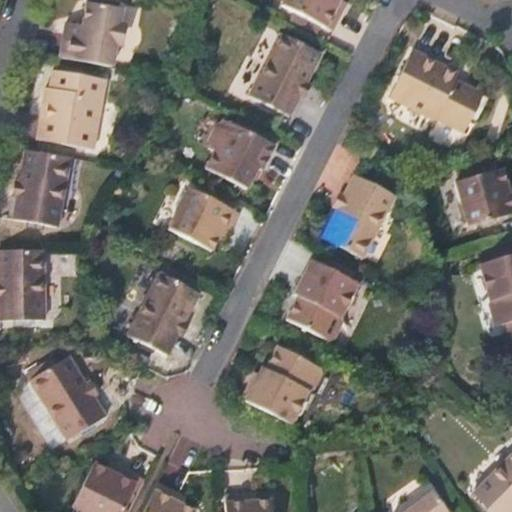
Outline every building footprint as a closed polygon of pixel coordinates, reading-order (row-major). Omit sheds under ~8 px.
[(285,0),(282,6),(334,32),(345,11),(337,7),(340,0),(285,0)] [(348,4),(341,0),(340,0),(337,7),(345,11),(348,4)] [(65,34),(60,61),(112,70),(117,47),(123,43),(125,34),(120,26),(123,11),(87,5),(82,27),(73,25),(71,35),(65,34)] [(67,24),(65,34),(71,35),(73,25),(67,24)] [(288,119),(299,98),(306,84),(321,55),(282,35),(249,99),(288,119)] [(459,76),(413,52),(389,99),(435,123),(436,119),(464,133),(477,110),(483,112),(493,91),(482,85),(477,94),(455,83),(459,76)] [(92,152),(106,83),(55,73),(50,89),(46,88),(36,141),(92,152)] [(306,84),(299,98),(304,101),(311,87),(306,84)] [(256,170),(261,172),(273,148),(260,141),(263,134),(241,122),(237,129),(223,122),(221,127),(215,127),(207,141),(210,147),(209,152),(213,155),(204,170),(245,191),(250,181),(256,170)] [(70,161),(26,153),(22,176),(19,191),(13,222),(58,231),(70,161)] [(255,183),(261,172),(256,170),(250,181),(255,183)] [(511,216),(511,192),(510,193),(508,184),(504,170),(456,182),(469,228),(511,216)] [(19,191),(22,176),(16,175),(13,190),(19,191)] [(356,177),(346,197),(339,210),(323,241),(363,262),(396,198),(356,177)] [(199,186),(195,193),(202,197),(206,190),(199,186)] [(220,235),(228,238),(239,216),(226,210),(219,206),(223,198),(206,190),(202,197),(195,193),(188,190),(167,231),(210,254),(216,242),(220,235)] [(339,210),(346,197),(339,194),(333,207),(339,210)] [(219,206),(226,210),(229,202),(223,198),(219,206)] [(224,246),(228,238),(220,235),(216,242),(224,246)] [(44,253),(0,252),(0,323),(44,323),(44,253)] [(511,324),(511,257),(485,265),(495,301),(491,307),(495,322),(504,327),(507,326),(511,324)] [(336,274),(340,266),(326,259),(321,266),(313,261),(294,296),(298,299),(287,320),(330,342),(335,341),(342,326),(341,321),(342,317),(358,284),(353,282),(336,274)] [(356,275),(340,266),(336,274),(353,282),(356,275)] [(167,357),(178,337),(184,324),(199,296),(191,291),(194,284),(169,272),(165,278),(160,275),(128,337),(167,357)] [(184,324),(178,337),(183,339),(189,327),(184,324)] [(292,344),(288,351),(295,355),(299,347),(292,344)] [(319,367),(311,363),(305,360),(309,352),(299,347),(295,355),(288,351),(277,346),(265,370),(262,368),(257,376),(254,373),(240,400),(291,425),(308,392),(314,390),(322,375),(319,367)] [(305,360),(311,363),(314,355),(309,352),(305,360)] [(103,419),(91,399),(83,386),(66,358),(27,382),(64,442),(103,419)] [(83,386),(91,399),(95,396),(87,384),(83,386)] [(511,511),(511,457),(473,497),(488,511),(511,511)] [(70,507),(80,511),(120,511),(138,476),(117,466),(113,473),(93,463),(70,507)] [(120,511),(128,511),(144,480),(138,476),(120,511)] [(148,502),(142,511),(189,511),(181,507),(172,502),(177,494),(157,484),(148,502)] [(446,511),(428,489),(398,511),(446,511)] [(172,502),(181,507),(184,498),(177,494),(172,502)] [(248,502),(257,502),(257,494),(248,495),(248,502)] [(272,511),(273,502),(257,502),(248,502),(248,495),(225,495),(224,511),(272,511)]
